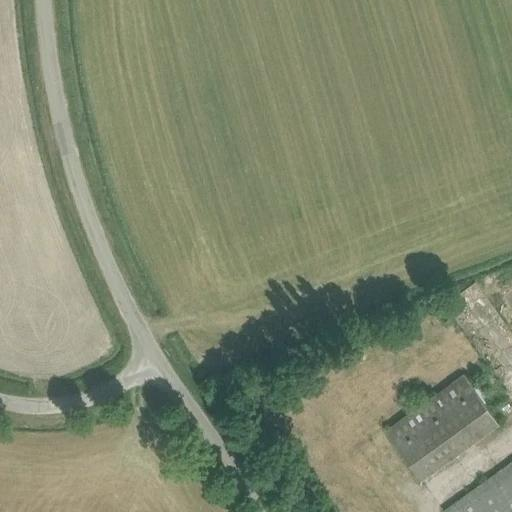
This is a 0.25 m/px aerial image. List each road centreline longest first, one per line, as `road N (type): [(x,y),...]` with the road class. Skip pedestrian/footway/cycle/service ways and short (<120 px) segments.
road 1 (unclassified): [(159,362),(88,217),(52,82),(42,0)]
road 2 (unclassified): [(268,511),(159,362)]
road 3 (unclassified): [(159,362),(64,405),(0,401)]
